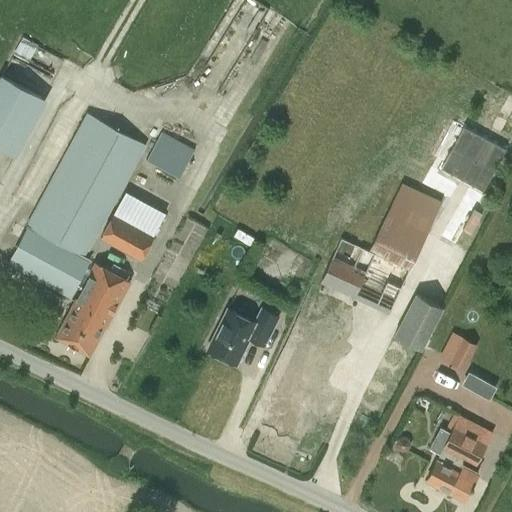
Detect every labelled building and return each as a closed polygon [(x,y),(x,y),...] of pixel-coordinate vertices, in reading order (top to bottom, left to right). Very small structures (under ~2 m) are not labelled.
[(257,0),(230,0),(219,26),(225,29),(199,82),(222,93),(265,4),(257,0)] [(15,49),(30,58),(37,45),(22,37),(15,49)] [(0,147),(13,154),(42,95),(0,74),(0,147)] [(89,355),(130,281),(96,263),(88,276),(83,273),(90,260),(82,256),(144,145),(89,114),(7,263),(69,296),(75,286),(82,289),(56,336),(89,355)] [(505,149),(478,135),(464,127),(441,168),(455,175),(482,190),(505,149)] [(179,179),(190,158),(157,139),(146,160),(179,179)] [(388,313),(426,232),(385,214),(369,250),(340,237),(332,256),(332,255),(320,281),(388,313)] [(141,260),(153,237),(113,215),(100,238),(141,260)] [(421,349),(443,307),(416,293),(394,335),(421,349)] [(315,313),(346,328),(355,308),(324,294),(315,313)] [(205,349),(237,365),(250,338),(264,345),(280,315),(261,305),(254,319),(227,306),(205,349)] [(463,369),(476,345),(462,337),(450,362),(463,369)] [(350,386),(305,363),(290,394),(295,396),(283,421),(317,438),(331,409),(337,412),(350,386)] [(460,414),(453,427),(426,479),(464,499),(478,472),(462,463),(465,458),(476,463),(493,431),(460,414)] [(403,439),(398,440),(395,445),(397,451),(402,454),(407,452),(410,447),(408,441),(403,439)]
